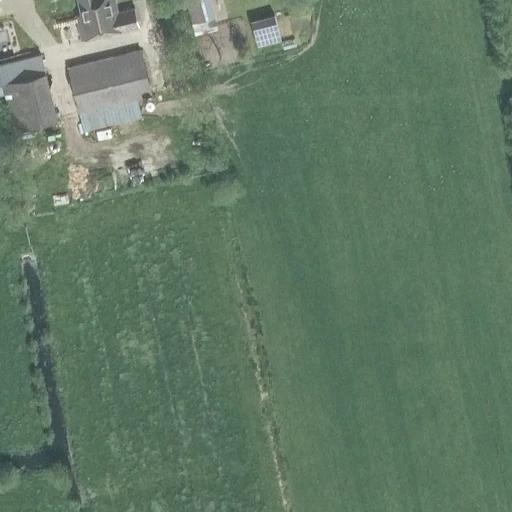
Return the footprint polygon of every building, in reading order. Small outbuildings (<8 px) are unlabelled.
[(76,0),(80,14),(76,15),(81,39),(136,27),(132,9),(115,12),(111,0),(76,0)] [(274,15),(251,21),(257,45),(280,39),(274,15)] [(211,28),(208,17),(192,22),(195,33),(211,28)] [(67,67),(78,112),(136,98),(150,94),(139,49),(67,67)] [(0,63),(0,92),(4,92),(2,83),(44,73),(39,54),(0,63)] [(55,116),(44,73),(2,83),(4,92),(13,127),(55,116)] [(136,98),(78,112),(83,132),(141,118),(136,98)]
